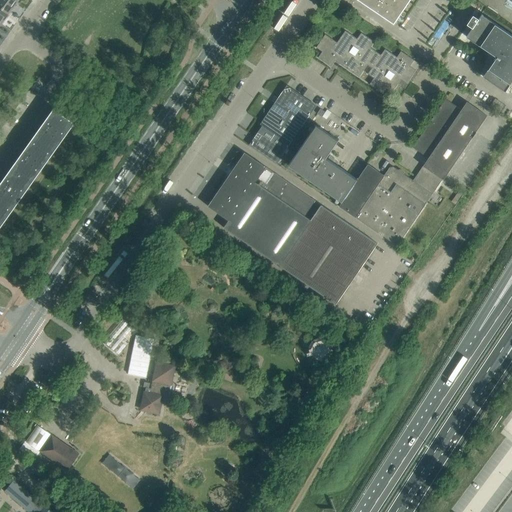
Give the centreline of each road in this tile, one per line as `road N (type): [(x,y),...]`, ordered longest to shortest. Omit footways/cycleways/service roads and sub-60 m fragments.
road 1 (unclassified): [(46,352),(64,350),(81,334),(274,52)]
road 2 (secondary): [(25,325),(236,16)]
road 3 (track): [(493,182),(355,401)]
road 4 (motorway): [(485,335),(369,511)]
road 5 (unclassified): [(438,75),(394,127),(274,52)]
road 6 (motorway): [(396,511),(492,362)]
road 7 (residential): [(0,159),(55,72),(17,32)]
